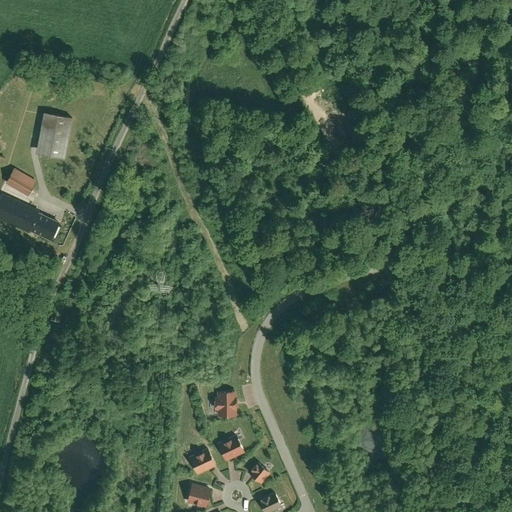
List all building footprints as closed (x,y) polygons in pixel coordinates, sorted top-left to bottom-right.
[(70,112),(47,108),(40,148),(70,152),(77,113),(70,112)] [(12,170),(9,176),(31,188),(39,174),(17,162),(12,170)] [(42,204),(4,186),(0,193),(0,206),(22,217),(34,222),(42,204)] [(219,416),(234,416),(235,391),(220,391),(219,416)] [(219,439),(227,455),(245,447),(238,430),(219,439)] [(194,454),(203,469),(221,459),(212,444),(194,454)] [(244,464),(257,473),(265,462),(252,453),(244,464)] [(195,494),(213,497),(216,480),(199,476),(195,494)] [(262,490),(266,503),(282,497),(278,485),(262,490)]
